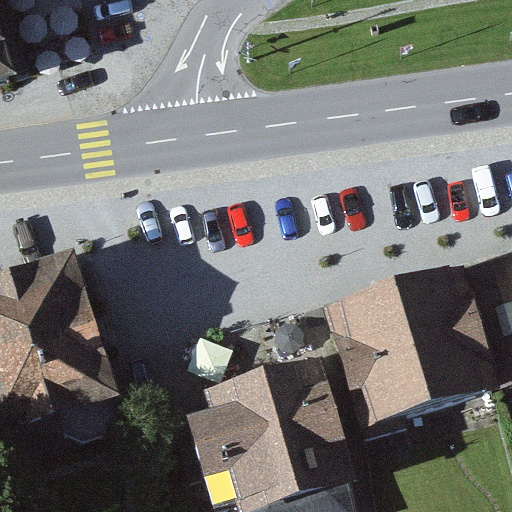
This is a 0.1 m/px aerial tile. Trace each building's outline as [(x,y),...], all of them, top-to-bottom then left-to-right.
[(0,0),(0,94),(20,89),(0,19),(0,0)] [(78,264),(0,286),(0,438),(118,405),(78,264)] [(511,273),(482,283),(511,383),(511,273)] [(465,288),(330,328),(364,440),(498,401),(465,288)] [(299,379),(206,401),(237,511),(296,511),(335,500),(299,379)]
